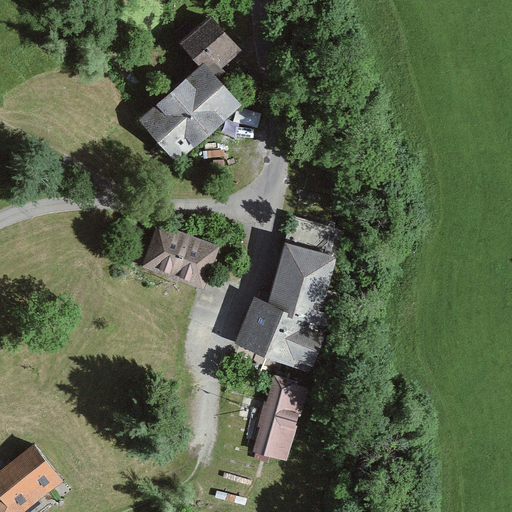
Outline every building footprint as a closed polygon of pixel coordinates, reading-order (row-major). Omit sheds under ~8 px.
[(234,51),(231,48),(204,18),(190,31),(189,30),(178,40),(200,65),(211,77),(219,70),(216,67),(234,51)] [(139,118),(173,157),(234,104),(216,82),(211,77),(200,65),(189,74),(139,118)] [(296,218),(273,294),(270,301),(258,297),(243,348),(314,370),(332,312),(319,308),(342,232),(296,218)] [(197,281),(201,271),(209,248),(157,229),(145,262),(197,281)] [(269,446),(281,450),(301,388),(286,383),(286,384),(272,380),(253,447),(267,452),(269,446)] [(0,469),(0,511),(16,511),(59,478),(31,444),(0,469)]
